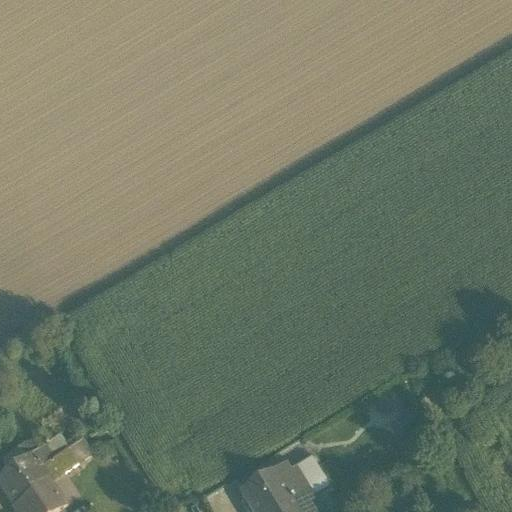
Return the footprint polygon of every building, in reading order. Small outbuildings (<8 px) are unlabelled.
[(394,392),(377,400),(385,417),(402,409),(394,392)] [(39,456),(47,467),(64,455),(55,441),(34,455),(36,457),(39,456)] [(86,441),(74,449),(84,463),(95,455),(86,441)] [(0,459),(0,461),(8,473),(14,469),(12,466),(24,458),(21,453),(29,448),(25,442),(0,459)] [(32,457),(33,459),(36,457),(34,455),(29,448),(21,453),(24,458),(12,466),(14,469),(32,457)] [(72,467),(64,455),(47,467),(49,471),(44,474),(49,483),(72,467)] [(39,456),(36,457),(33,459),(41,471),(44,474),(49,471),(47,467),(39,456)] [(0,478),(0,487),(15,509),(32,498),(25,488),(28,486),(25,482),(41,471),(33,459),(32,457),(14,469),(8,473),(0,478)] [(303,473),(313,489),(324,482),(313,465),(302,471),(303,473)] [(276,477),(291,502),(306,493),(313,489),(303,473),(288,482),(280,469),(273,474),(275,477),(276,477)] [(44,474),(41,471),(25,482),(28,486),(25,488),(32,498),(15,509),(16,511),(58,511),(66,507),(49,483),(44,474)] [(253,511),(276,511),(292,503),(291,502),(276,477),(275,477),(244,496),(253,511)] [(291,502),(292,503),(297,511),(314,511),(312,508),(315,506),(306,493),(291,502)] [(297,511),(292,503),(276,511),(297,511)]
